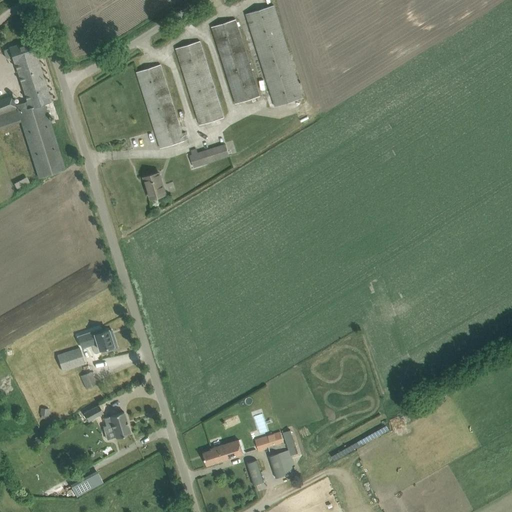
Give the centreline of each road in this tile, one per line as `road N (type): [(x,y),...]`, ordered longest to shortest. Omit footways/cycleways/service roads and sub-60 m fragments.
road 1 (unclassified): [(197,511),(63,84)]
road 2 (unclassified): [(63,84),(202,0)]
